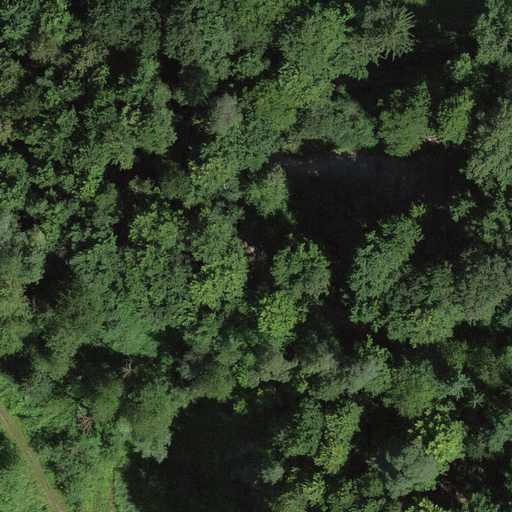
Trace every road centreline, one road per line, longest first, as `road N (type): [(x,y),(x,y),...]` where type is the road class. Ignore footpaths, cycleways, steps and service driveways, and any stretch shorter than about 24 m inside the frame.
road 1 (residential): [(296,295),(246,257),(238,173),(285,109),(359,81),(511,64)]
road 2 (track): [(296,295),(363,326),(511,361)]
